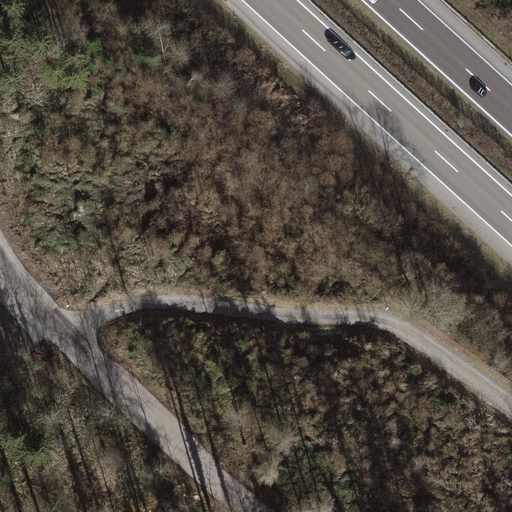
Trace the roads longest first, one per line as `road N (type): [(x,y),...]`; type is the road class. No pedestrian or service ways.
road 1 (track): [(56,325),(166,301),(381,321),(511,404)]
road 2 (unclassified): [(0,253),(56,325),(253,511)]
road 3 (motorway): [(270,0),(511,219)]
road 4 (motorway): [(511,111),(389,0)]
